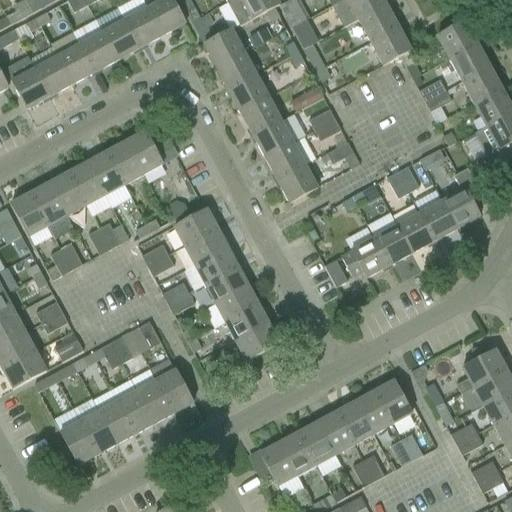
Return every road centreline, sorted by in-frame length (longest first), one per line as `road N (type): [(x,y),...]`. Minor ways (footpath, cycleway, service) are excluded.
road 1 (residential): [(337,369),(210,132),(173,101),(148,95),(0,170)]
road 2 (residential): [(337,369),(493,278)]
road 3 (residential): [(198,442),(337,369)]
road 4 (residential): [(67,511),(198,442)]
